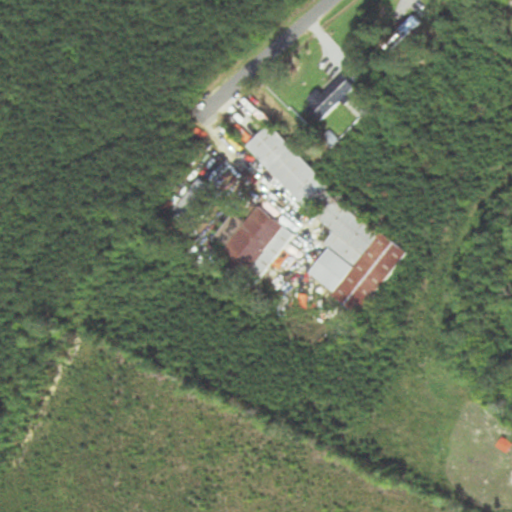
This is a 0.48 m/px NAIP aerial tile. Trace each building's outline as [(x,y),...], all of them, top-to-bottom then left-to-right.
[(385,44),(392,52),(421,24),(415,17),(385,44)] [(309,107),(328,126),(362,93),(343,74),(309,107)] [(339,227),(325,245),(330,249),(311,274),(336,293),(385,229),(261,135),(245,156),(339,227)] [(177,207),(191,221),(216,195),(202,181),(177,207)] [(295,235),(259,207),(248,221),(236,211),(214,240),(226,249),(221,256),(257,284),(295,235)]
